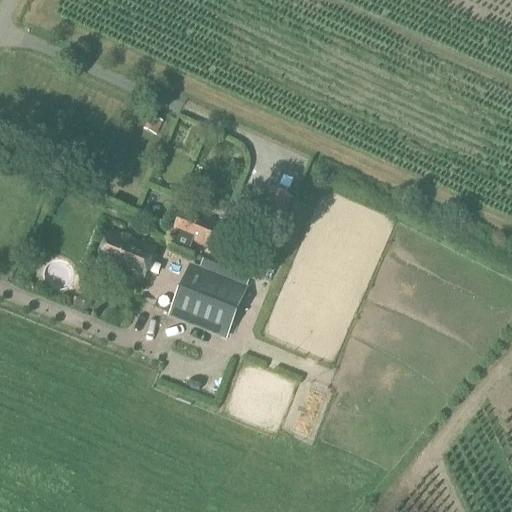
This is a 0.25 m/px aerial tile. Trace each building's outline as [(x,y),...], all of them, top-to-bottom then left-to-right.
[(278,234),(293,198),(270,188),(255,225),(278,234)] [(190,251),(193,242),(219,253),(228,231),(183,213),(174,235),(179,237),(175,246),(190,251)] [(97,267),(142,284),(154,252),(110,233),(97,267)] [(183,266),(168,310),(230,335),(248,288),(183,266)] [(167,341),(163,350),(189,362),(193,353),(167,341)] [(197,396),(209,399),(217,367),(205,364),(197,396)] [(292,423),(312,429),(322,399),(302,392),(292,423)]
